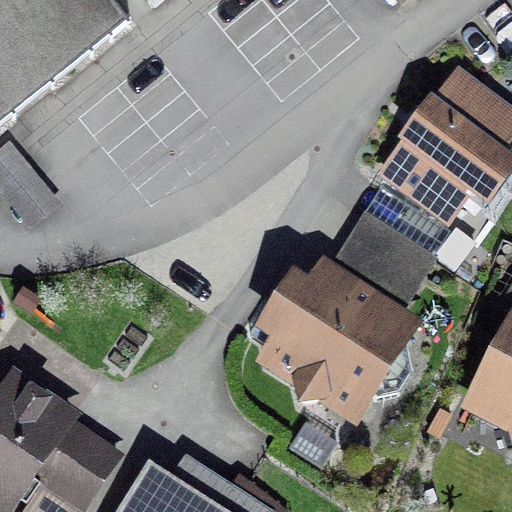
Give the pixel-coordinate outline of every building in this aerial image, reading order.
[(0,0),(0,131),(132,25),(111,0),(0,0)] [(511,138),(511,120),(457,78),(404,141),(407,144),(384,175),(449,223),(471,192),(476,196),(502,160),(498,157),(511,138)] [(431,261),(366,220),(336,267),(401,308),(431,261)] [(354,415),(366,397),(375,402),(398,397),(410,378),(405,355),(397,349),(409,331),(324,277),(309,301),(280,307),(286,336),(270,361),(295,377),(301,406),(329,399),(354,415)] [(511,314),(511,335),(474,408),(510,426),(511,433),(511,292),(503,310),(511,314)] [(11,380),(0,396),(0,511),(5,511),(33,475),(82,509),(117,460),(67,426),(70,421),(11,380)] [(200,511),(152,480),(131,511),(200,511)] [(63,511),(38,494),(25,511),(63,511)]
